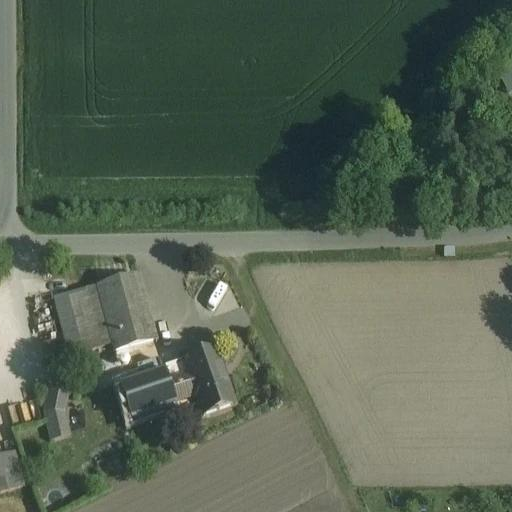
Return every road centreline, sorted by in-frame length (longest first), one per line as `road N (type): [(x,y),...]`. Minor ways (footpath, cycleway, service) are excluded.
road 1 (unclassified): [(6,248),(431,240)]
road 2 (unclassified): [(7,0),(6,248)]
road 3 (unknown): [(208,244),(298,437)]
